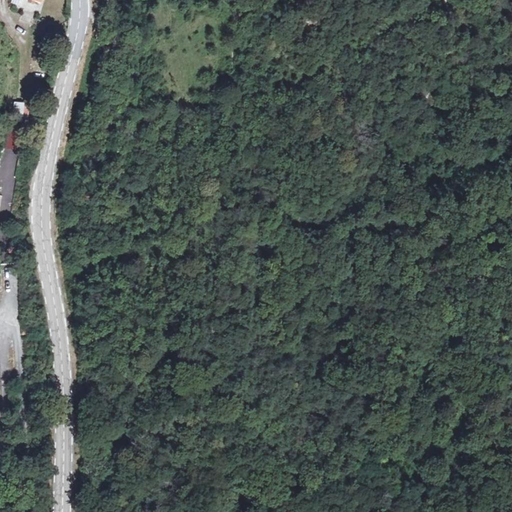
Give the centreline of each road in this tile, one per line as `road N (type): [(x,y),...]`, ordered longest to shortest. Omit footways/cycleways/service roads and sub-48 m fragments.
road 1 (secondary): [(77,0),(41,204),(60,366),(58,511)]
road 2 (residential): [(18,511),(24,423),(7,273)]
road 3 (track): [(453,299),(479,192),(511,134)]
road 4 (track): [(7,273),(2,227),(15,151)]
